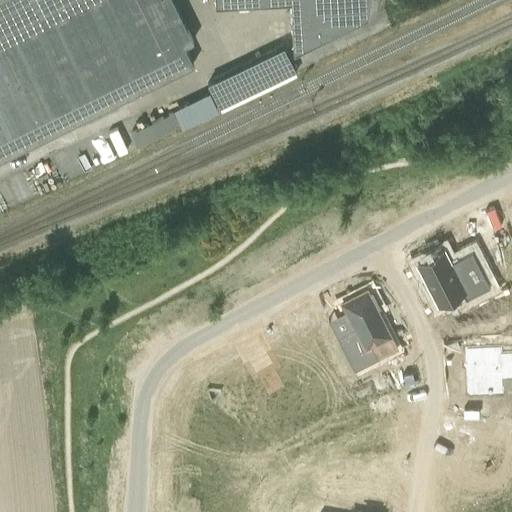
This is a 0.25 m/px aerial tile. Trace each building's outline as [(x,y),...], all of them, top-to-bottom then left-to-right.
[(0,0),(0,156),(193,63),(184,45),(193,40),(172,0),(0,0)] [(368,0),(289,0),(292,46),(367,10),(368,0)] [(295,72),(283,47),(208,84),(220,108),(295,72)] [(489,286),(471,251),(449,262),(442,249),(417,262),(438,303),(461,291),(465,298),(489,286)] [(367,292),(365,289),(342,301),(354,325),(336,334),(354,368),(377,356),(370,343),(389,334),(375,307),(379,306),(371,290),(367,292)] [(333,331),(323,336),(321,331),(318,333),(310,317),(279,333),(302,378),(321,368),(328,380),(352,367),(333,331)] [(255,345),(224,361),(251,415),(282,399),(255,345)] [(511,351),(501,352),(500,347),(465,348),(467,395),(503,393),(502,381),(511,380),(511,351)] [(178,399),(175,451),(211,453),(213,423),(218,423),(223,434),(243,424),(217,374),(189,388),(194,400),(178,399)] [(455,444),(504,452),(506,440),(511,440),(511,415),(489,411),(487,425),(459,420),(455,444)] [(345,430),(339,468),(348,470),(348,469),(388,476),(389,469),(393,470),(396,455),(392,454),(393,450),(383,448),(367,446),(369,434),(345,430)] [(504,452),(455,444),(450,467),(479,472),(476,486),(508,491),(511,476),(500,474),(504,452)] [(300,446),(260,451),(267,466),(297,463),(300,446)] [(335,490),(333,502),(356,507),(358,495),(374,498),(384,499),(388,476),(348,469),(348,470),(344,492),(335,490)] [(167,495),(166,511),(215,511),(216,506),(238,507),(239,485),(199,483),(199,497),(167,495)]
